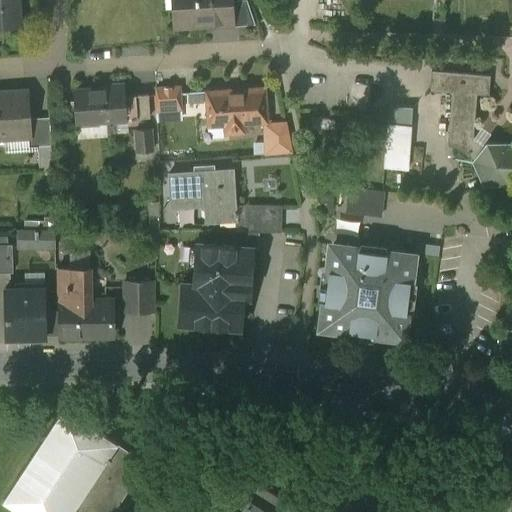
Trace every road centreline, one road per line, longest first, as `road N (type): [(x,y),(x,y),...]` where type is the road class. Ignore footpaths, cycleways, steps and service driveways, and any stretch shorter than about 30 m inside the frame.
road 1 (secondary): [(0,366),(283,379),(511,413)]
road 2 (residential): [(56,61),(277,47),(325,67),(422,76)]
